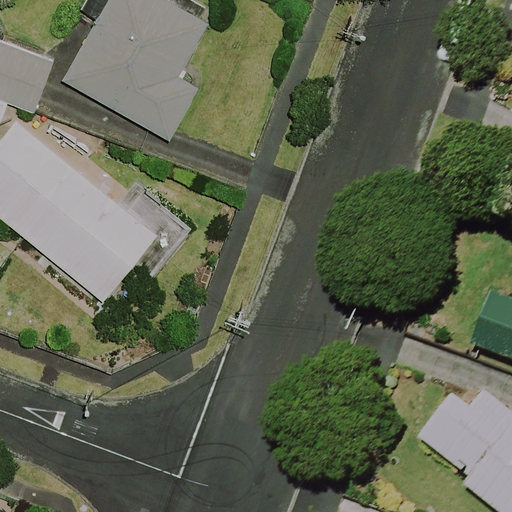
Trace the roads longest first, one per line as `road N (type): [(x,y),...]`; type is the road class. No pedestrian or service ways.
road 1 (residential): [(424,0),(234,498)]
road 2 (residential): [(234,498),(0,411)]
